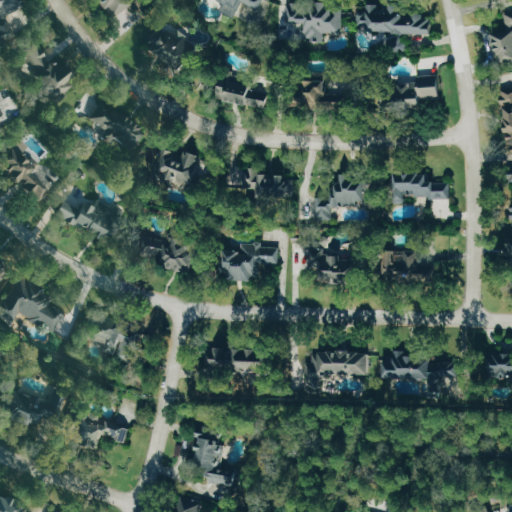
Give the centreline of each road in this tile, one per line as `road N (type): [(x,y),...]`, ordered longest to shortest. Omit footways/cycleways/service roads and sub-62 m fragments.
road 1 (residential): [(0,214),(96,278),(182,308),(511,319)]
road 2 (residential): [(57,0),(128,81),(216,128),(293,141),(470,131)]
road 3 (residential): [(472,318),(473,162),(448,0)]
road 4 (residential): [(136,511),(182,308)]
road 5 (residential): [(0,451),(139,505)]
